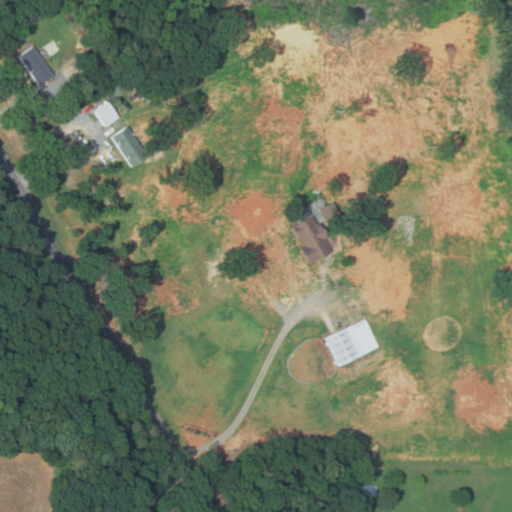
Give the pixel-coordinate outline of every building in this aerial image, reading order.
[(36,85),(14,56),(29,45),(51,74),(36,85)] [(96,87),(85,95),(80,87),(91,80),(96,87)] [(120,82),(125,90),(115,97),(110,89),(120,82)] [(115,116),(102,126),(90,110),(104,101),(115,116)] [(123,125),(144,156),(128,167),(107,136),(123,125)] [(330,201),(338,219),(325,225),(317,208),(330,201)] [(307,265),(286,226),(308,214),(312,222),(316,219),(326,237),(323,239),(330,253),(307,265)] [(412,220),(411,245),(394,244),(395,219),(412,220)] [(376,282),(363,280),(367,254),(380,256),(376,282)] [(218,260),(222,269),(210,275),(205,266),(218,260)] [(333,365),(320,337),(349,324),(362,352),(333,365)] [(340,364),(345,373),(339,376),(335,367),(340,364)] [(368,462),(366,479),(352,477),(354,461),(368,462)] [(376,485),(375,496),(354,495),(355,483),(376,485)]
